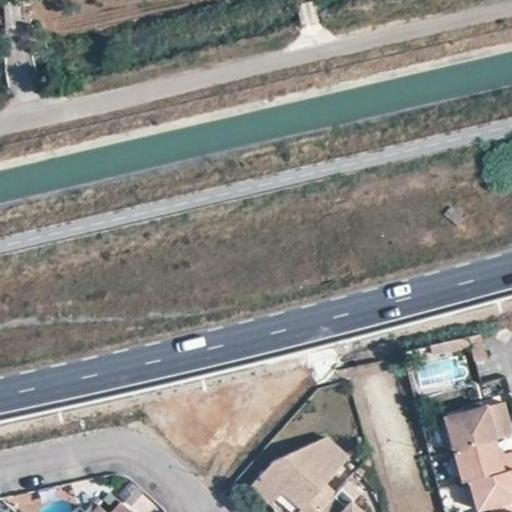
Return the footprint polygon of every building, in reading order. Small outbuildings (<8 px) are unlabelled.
[(484,360),(478,336),(467,339),(473,363),(475,362),(484,360)] [(442,420),(450,452),(491,441),(509,436),(500,404),(442,420)] [(276,463),(253,489),(272,505),(283,494),(301,511),(300,511),(323,511),(338,496),(325,484),(348,459),(329,440),(276,463)] [(511,453),(496,458),(491,441),(450,452),(459,485),(468,482),(511,469),(511,453)] [(511,469),(468,482),(476,511),(507,502),(511,501),(511,469)] [(356,500),(344,490),(338,496),(323,511),(361,511),(353,504),(356,500)] [(509,511),(507,502),(476,511),(475,511),(509,511)]
